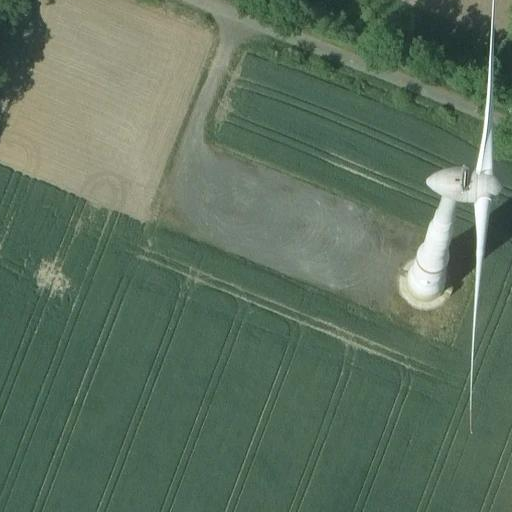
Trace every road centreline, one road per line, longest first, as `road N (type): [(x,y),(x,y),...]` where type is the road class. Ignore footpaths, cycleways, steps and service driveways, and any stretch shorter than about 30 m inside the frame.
road 1 (unclassified): [(511,119),(206,0)]
road 2 (track): [(368,187),(230,134),(192,78),(165,0)]
